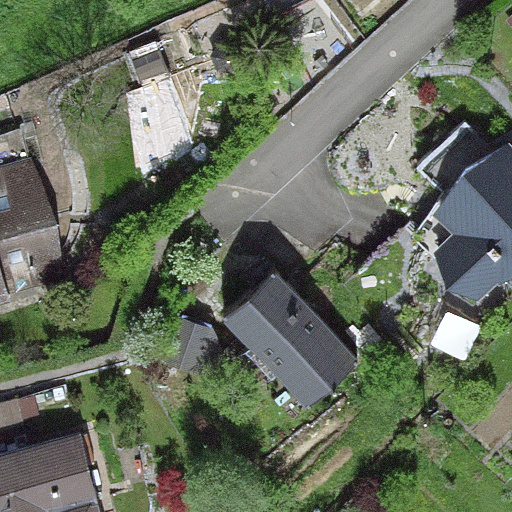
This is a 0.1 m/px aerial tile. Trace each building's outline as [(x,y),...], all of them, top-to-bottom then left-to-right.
[(445,201),(495,154),(465,123),(416,169),(445,201)] [(511,277),(511,147),(507,143),(495,154),(445,201),(433,213),(453,234),(433,253),(480,303),(500,284),(502,287),(511,277)] [(0,305),(11,303),(8,293),(64,278),(32,157),(0,165),(0,305)] [(360,363),(279,273),(226,321),(306,410),(360,363)] [(186,320),(173,354),(201,365),(214,331),(186,320)] [(34,394),(0,402),(0,437),(43,428),(34,394)] [(100,511),(79,434),(0,455),(0,511),(100,511)]
